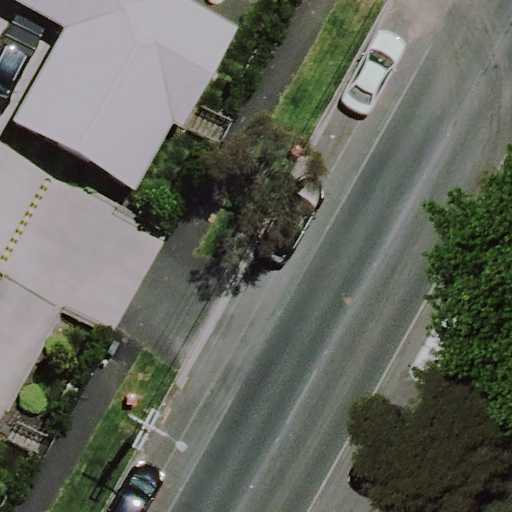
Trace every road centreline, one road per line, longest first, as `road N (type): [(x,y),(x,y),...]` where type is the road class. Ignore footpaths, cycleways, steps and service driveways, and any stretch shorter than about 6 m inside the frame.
road 1 (secondary): [(240,511),(511,25)]
road 2 (unknown): [(0,261),(289,424)]
